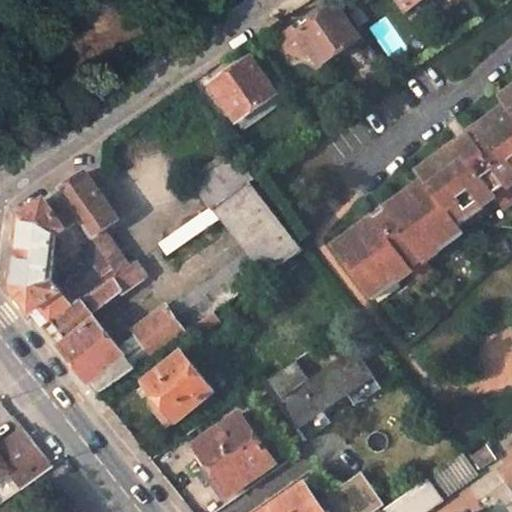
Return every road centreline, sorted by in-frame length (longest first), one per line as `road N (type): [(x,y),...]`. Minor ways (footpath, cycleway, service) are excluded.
road 1 (residential): [(0,191),(277,0)]
road 2 (primary): [(0,334),(142,511)]
road 3 (residential): [(350,175),(511,57)]
